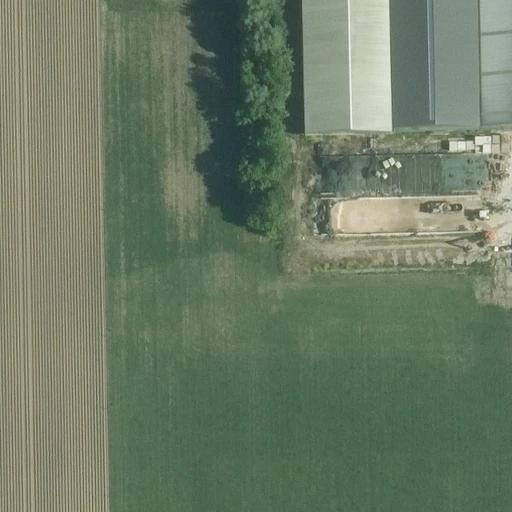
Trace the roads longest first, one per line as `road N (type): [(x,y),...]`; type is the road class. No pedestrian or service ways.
road 1 (track): [(331,177),(511,175)]
road 2 (track): [(353,214),(511,212)]
